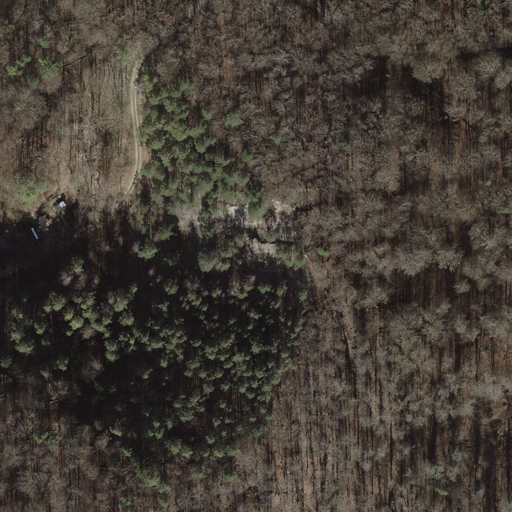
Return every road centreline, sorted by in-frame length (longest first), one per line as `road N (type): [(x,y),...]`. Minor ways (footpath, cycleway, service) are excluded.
road 1 (track): [(210,0),(159,33),(136,66),(136,183),(98,224)]
road 2 (track): [(511,40),(403,49),(356,35),(316,0)]
